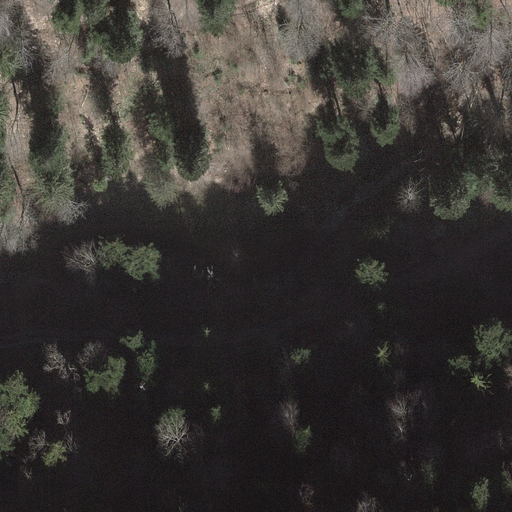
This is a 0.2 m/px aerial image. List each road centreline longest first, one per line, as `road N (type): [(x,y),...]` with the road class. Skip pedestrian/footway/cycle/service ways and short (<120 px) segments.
road 1 (track): [(0,342),(45,334),(197,340),(271,329),(430,276),(511,232)]
road 2 (track): [(0,94),(35,61),(109,61),(196,17),(268,0)]
